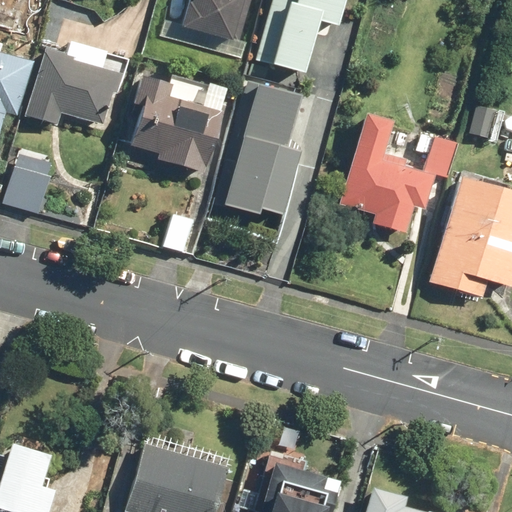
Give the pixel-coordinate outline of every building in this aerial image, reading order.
[(186,0),(177,35),(226,49),(239,3),(237,2),(237,0),(186,0)] [(344,0),(270,0),(253,60),(302,75),(318,20),(337,26),(344,0)] [(70,56),(37,48),(19,114),(52,123),(55,112),(101,125),(115,73),(69,61),(70,56)] [(0,118),(1,113),(11,116),(26,60),(0,53),(0,118)] [(168,85),(137,76),(129,103),(139,105),(127,146),(154,153),(152,159),(201,173),(219,112),(164,96),(168,85)] [(299,94),(247,79),(212,204),(220,206),(222,203),(258,213),(259,209),(282,215),(301,148),(285,144),(299,94)] [(387,122),(361,114),(334,204),(368,214),(366,222),(401,233),(409,206),(419,208),(429,175),(376,160),(387,122)] [(451,142),(427,135),(417,169),(441,176),(451,142)] [(510,156),(471,145),(464,173),(503,183),(510,156)] [(46,178),(10,168),(0,201),(36,212),(46,178)] [(511,279),(511,191),(455,176),(426,282),(480,296),(485,281),(510,288),(511,279)] [(190,221),(167,215),(159,246),(182,252),(190,221)] [(51,454),(15,442),(0,485),(0,507),(14,511),(51,511),(59,490),(41,484),(51,454)] [(215,511),(228,467),(143,443),(124,510),(130,511),(215,511)] [(295,472),(276,466),(262,511),(324,511),(333,482),(295,472)] [(405,496),(371,486),(363,511),(422,511),(402,506),(405,496)]
